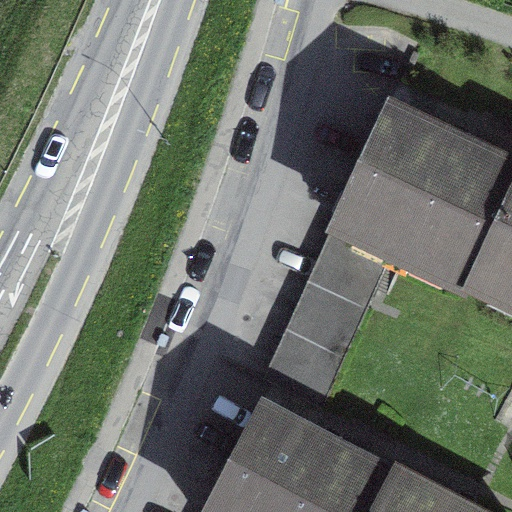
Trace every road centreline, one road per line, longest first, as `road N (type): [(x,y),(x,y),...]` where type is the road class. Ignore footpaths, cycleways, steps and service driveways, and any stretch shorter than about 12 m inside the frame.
road 1 (unclassified): [(310,0),(255,213),(175,447),(139,511)]
road 2 (primary): [(0,364),(53,257),(154,0)]
